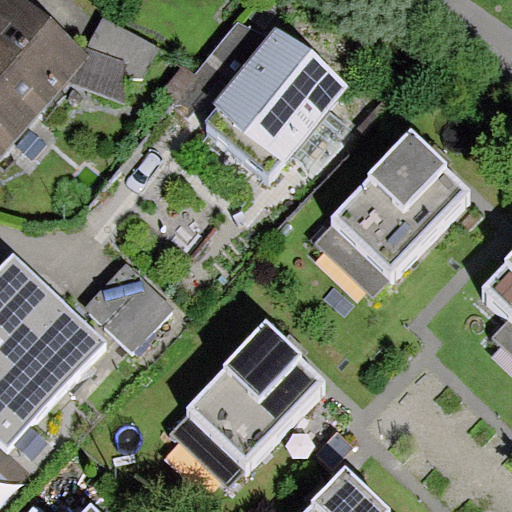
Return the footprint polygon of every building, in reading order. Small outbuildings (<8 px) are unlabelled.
[(0,179),(55,125),(118,133),(154,75),(89,35),(60,70),(0,23),(0,179)] [(345,116),(275,53),(206,130),(276,193),(345,116)] [(465,222),(403,163),(323,246),(386,305),(465,222)] [(131,351),(181,328),(156,275),(106,298),(131,351)] [(8,277),(0,285),(0,449),(5,454),(95,357),(8,277)] [(511,277),(479,313),(511,343),(511,277)] [(323,406),(262,351),(178,444),(240,499),(323,406)] [(356,511),(343,500),(331,511),(356,511)]
